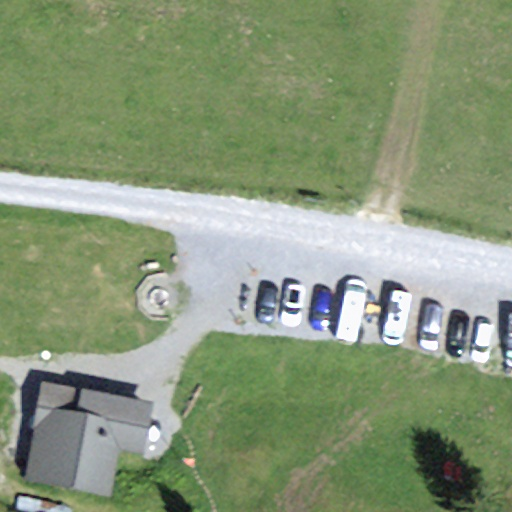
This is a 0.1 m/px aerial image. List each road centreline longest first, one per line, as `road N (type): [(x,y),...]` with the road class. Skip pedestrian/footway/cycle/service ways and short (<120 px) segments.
road 1 (unclassified): [(240,224),(511,275)]
road 2 (track): [(0,189),(240,224)]
